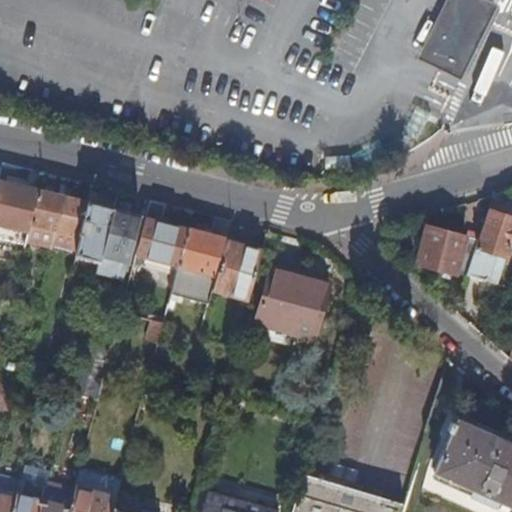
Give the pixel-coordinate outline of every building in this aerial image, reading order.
[(454,0),(430,48),(447,57),(449,62),(457,66),(465,63),(469,55),(467,51),(493,0),(454,0)] [(0,225),(28,232),(29,232),(38,189),(0,179),(0,225)] [(28,232),(26,240),(52,247),(53,243),(56,230),(65,196),(38,189),(29,232),(28,232)] [(75,255),(100,261),(113,208),(96,203),(97,196),(95,192),(90,191),(88,201),(80,235),(76,249),(75,255)] [(56,230),(80,235),(88,201),(65,196),(56,230)] [(178,266),(188,228),(161,221),(166,204),(150,200),(148,209),(139,244),(136,254),(178,266)] [(100,261),(97,273),(122,280),(133,243),(139,244),(148,209),(144,208),(139,214),(113,208),(100,261)] [(497,253),(508,256),(511,244),(511,216),(490,209),(480,239),(470,267),(468,274),(488,280),(491,270),(497,253)] [(213,288),(225,240),(231,221),(215,217),(211,234),(188,228),(178,266),(171,294),(208,304),(213,288)] [(470,267),(480,239),(428,224),(418,262),(458,273),(461,264),(470,267)] [(53,243),(76,249),(80,235),(56,230),(53,243)] [(249,298),(262,250),(225,240),(213,288),(249,298)] [(502,274),(508,256),(497,253),(491,270),(502,274)] [(330,284),(271,267),(256,319),(315,336),(330,284)] [(91,296),(88,308),(105,312),(108,300),(91,296)] [(127,336),(133,315),(121,312),(115,333),(127,336)] [(147,341),(158,344),(164,322),(152,320),(147,341)] [(80,342),(70,384),(68,392),(71,393),(98,400),(109,355),(100,348),(80,342)] [(43,386),(68,392),(70,384),(45,377),(43,386)] [(238,385),(227,382),(223,396),(234,399),(238,385)] [(0,395),(15,399),(17,389),(0,384),(0,395)] [(15,399),(39,404),(42,394),(41,394),(17,389),(15,399)] [(14,405),(15,399),(0,395),(0,406),(13,410),(14,405)] [(14,405),(38,410),(39,404),(15,399),(14,405)] [(511,443),(458,420),(456,425),(450,422),(447,431),(452,433),(434,473),(472,490),(470,496),(494,507),(497,501),(511,507),(511,443)] [(382,511),(386,501),(302,475),(291,511),(382,511)] [(41,511),(44,501),(48,485),(21,479),(19,486),(16,498),(12,511),(41,511)] [(0,493),(16,498),(19,486),(0,480),(0,493)] [(112,511),(114,508),(115,503),(104,500),(106,495),(75,487),(69,508),(68,511),(112,511)] [(276,511),(278,508),(208,488),(201,511),(276,511)] [(0,511),(12,511),(16,498),(0,493),(0,511)] [(68,511),(69,508),(44,501),(41,511),(68,511)] [(401,511),(404,506),(386,501),(382,511),(401,511)]
